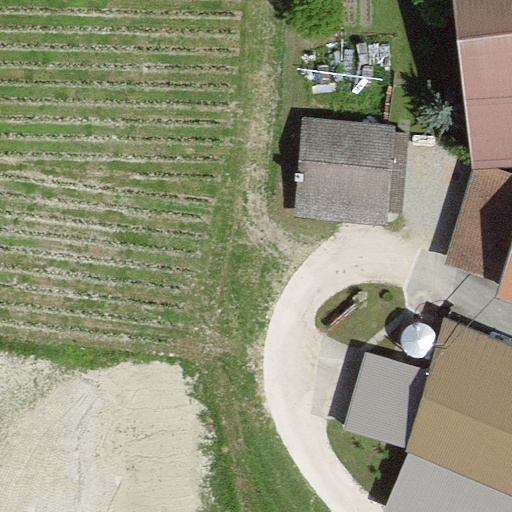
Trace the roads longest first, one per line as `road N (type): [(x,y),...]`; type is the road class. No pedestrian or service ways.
road 1 (track): [(369,511),(333,477),(304,429),(288,358),(305,306),(333,274),(349,265),(398,263)]
road 2 (track): [(324,282),(288,233),(279,203),(273,0)]
